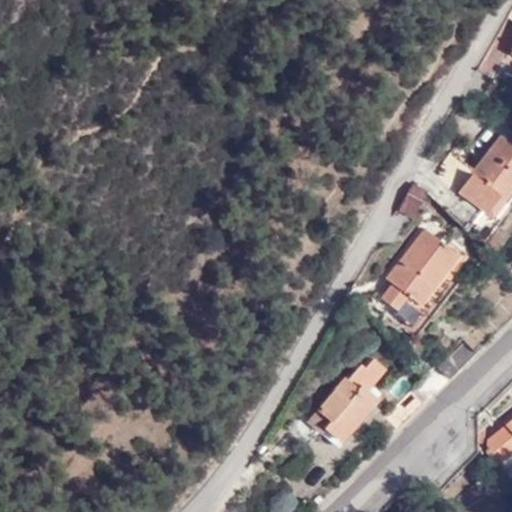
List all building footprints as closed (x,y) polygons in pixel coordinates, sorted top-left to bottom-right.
[(511,144),(495,133),(475,160),(453,190),(439,207),(465,231),(482,208),(487,214),(511,182),(511,144)] [(453,190),(475,160),(456,149),(436,178),(453,190)] [(413,183),(397,208),(410,216),(424,193),(413,183)] [(381,298),(398,310),(407,297),(415,303),(456,253),(425,227),(381,281),(389,289),(381,298)] [(407,297),(398,310),(394,315),(409,327),(464,260),(456,253),(415,303),(407,297)] [(439,362),(450,372),(478,344),(465,334),(439,362)] [(362,365),(318,414),(332,425),(327,432),(337,441),(350,427),(352,429),(379,400),(368,388),(375,382),(386,371),(374,358),(365,368),(362,365)] [(386,392),(375,382),(368,388),(379,400),(386,392)] [(382,416),(393,428),(418,403),(407,391),(382,416)] [(332,425),(318,414),(306,426),(320,439),(327,432),(332,425)] [(511,414),(487,433),(487,447),(498,459),(511,447),(511,414)]
